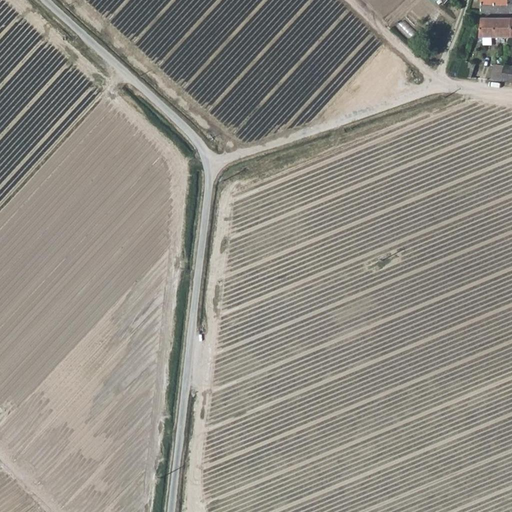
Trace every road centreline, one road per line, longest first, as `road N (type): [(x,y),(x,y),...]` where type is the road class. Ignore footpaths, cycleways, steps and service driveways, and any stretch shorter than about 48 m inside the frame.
road 1 (unclassified): [(208,165),(171,511)]
road 2 (unclassified): [(208,165),(442,85),(511,91)]
road 3 (unclassified): [(49,0),(192,134),(208,165)]
road 4 (track): [(442,85),(351,0)]
